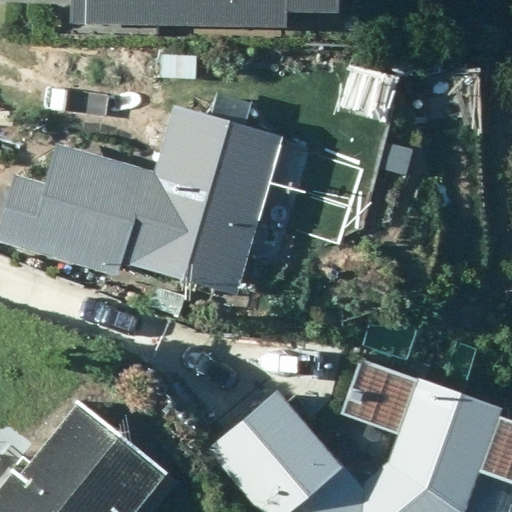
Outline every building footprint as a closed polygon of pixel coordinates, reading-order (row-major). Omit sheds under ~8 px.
[(70,0),(70,24),(287,27),(287,10),(339,11),(338,0),(70,0)] [(234,291),(278,134),(167,103),(150,167),(50,139),(38,181),(11,173),(0,212),(0,242),(112,274),(117,258),(234,291)] [(147,308),(175,316),(183,292),(154,284),(147,308)] [(479,493),(480,490),(511,386),(436,362),(408,449),(376,476),(290,373),(221,429),(289,511),(452,511),(477,492),(479,493)] [(74,403),(12,477),(6,472),(0,479),(0,511),(105,511),(108,509),(111,511),(125,511),(158,472),(74,403)]
